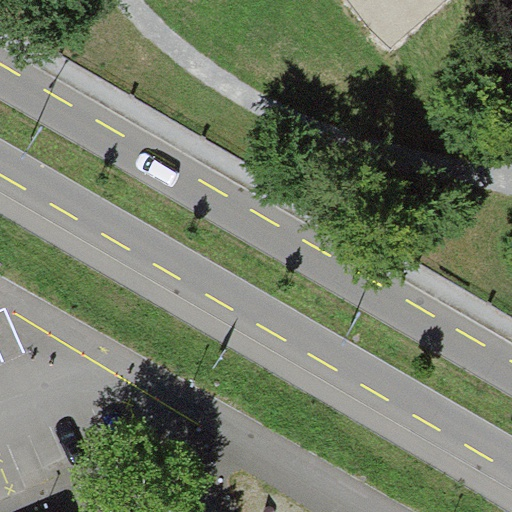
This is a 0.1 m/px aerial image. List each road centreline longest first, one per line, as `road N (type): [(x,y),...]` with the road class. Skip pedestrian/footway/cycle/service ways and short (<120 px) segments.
road 1 (primary): [(0,156),(511,455)]
road 2 (primary): [(511,373),(0,78)]
